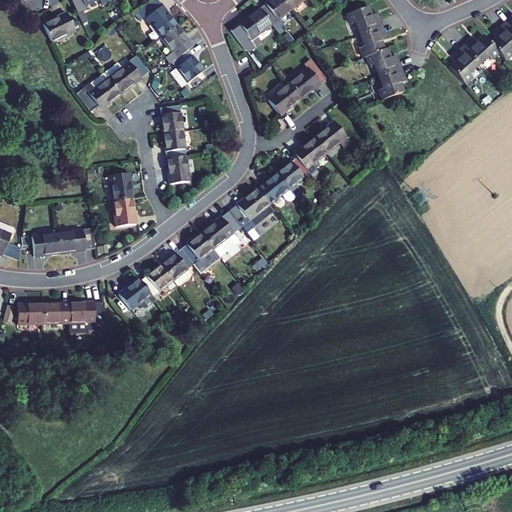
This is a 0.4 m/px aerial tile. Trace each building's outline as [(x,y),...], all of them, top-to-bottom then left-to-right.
[(70,0),(78,15),(87,11),(84,6),(96,0),(98,0),(101,5),(110,1),(110,0),(70,0)] [(145,18),(161,39),(177,27),(156,0),(155,0),(142,10),(147,17),(145,18)] [(271,25),(291,10),(284,0),(271,0),(259,9),(271,25)] [(284,0),(291,10),(303,0),(284,0)] [(368,7),(347,15),(350,25),(355,23),(359,35),(381,27),(376,14),(371,16),(368,7)] [(271,25),(259,9),(230,31),(245,51),(252,50),(259,45),(254,38),(271,25)] [(43,25),(52,43),(75,32),(66,14),(43,25)] [(511,16),(503,24),(511,34),(511,16)] [(498,53),(505,61),(511,54),(511,53),(509,50),(511,47),(511,34),(503,24),(493,34),(497,38),(490,44),(498,53)] [(187,51),(192,47),(177,27),(161,39),(176,59),(187,51)] [(364,47),(359,48),(363,58),(366,57),(384,51),(381,42),(386,40),(381,27),(359,35),(364,47)] [(462,47),(478,65),(487,57),(490,60),(498,53),(490,44),(483,37),(476,43),(472,38),(462,47)] [(468,73),(478,65),(462,47),(452,57),(456,61),(449,68),(463,84),(471,77),(468,73)] [(387,49),(384,51),(366,57),(369,67),(374,65),(378,77),(400,69),(395,56),(390,58),(387,49)] [(203,72),(187,51),(176,59),(172,63),(176,69),(170,73),(181,88),(203,72)] [(287,85),(300,100),(326,80),(310,60),(304,65),(307,69),(287,85)] [(109,79),(121,94),(141,79),(129,63),(109,79)] [(383,89),(378,91),(382,101),(403,93),(399,84),(405,82),(400,69),(378,77),(383,89)] [(76,94),(89,112),(97,106),(100,110),(121,94),(109,79),(104,73),(76,94)] [(300,100),(287,85),(273,96),(267,101),(279,116),(300,100)] [(263,95),(267,101),(273,96),(269,90),(263,95)] [(160,116),(163,134),(182,132),(179,106),(159,109),(160,116)] [(313,138),(326,154),(339,143),(343,149),(350,143),(333,122),(313,138)] [(166,159),(186,157),(182,132),(163,134),(166,159)] [(308,174),(312,178),(318,173),(312,165),(326,154),(313,138),(293,154),(296,158),(308,174)] [(186,157),(166,159),(169,185),(189,182),(186,157)] [(276,174),(288,189),(308,174),(296,158),(276,174)] [(109,177),(113,202),(132,200),(129,174),(109,177)] [(256,190),(268,205),(281,195),(286,201),(288,202),(291,202),(295,198),(288,189),(276,174),(256,190)] [(256,190),(236,206),(248,221),(253,228),(274,212),(268,205),(256,190)] [(113,202),(116,227),(135,225),(132,200),(113,202)] [(233,208),(228,212),(233,218),(238,213),(233,208)] [(200,234),(219,257),(239,242),(233,234),(241,227),(233,218),(228,212),(200,234)] [(0,256),(2,257),(3,254),(18,260),(19,250),(7,245),(13,229),(0,223),(0,256)] [(57,234),(59,254),(94,249),(92,230),(57,234)] [(57,234),(31,238),(34,257),(59,254),(57,234)] [(192,265),(200,274),(219,258),(219,257),(200,234),(180,250),(192,265)] [(172,281),(177,287),(191,276),(186,270),(192,265),(180,250),(160,266),(172,281)] [(160,266),(140,281),(151,295),(152,297),(172,281),(160,266)] [(138,279),(118,295),(118,296),(130,310),(130,311),(151,295),(140,281),(138,279)] [(118,296),(111,302),(122,316),(130,310),(118,296)] [(68,324),(69,334),(87,334),(87,331),(104,331),(103,303),(68,304),(68,324)] [(42,305),(43,325),(68,324),(68,304),(42,305)] [(17,325),(43,325),(42,305),(16,305),(17,325)] [(7,307),(3,321),(10,323),(14,309),(7,307)]
